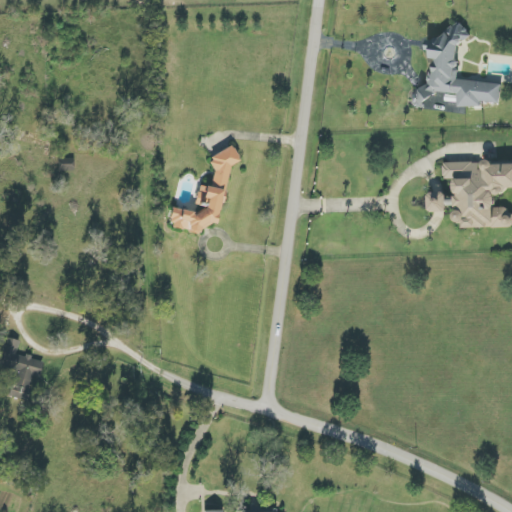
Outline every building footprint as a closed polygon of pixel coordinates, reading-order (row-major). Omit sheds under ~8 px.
[(457,79),(461,45),(468,39),(469,32),(460,22),(438,40),(430,39),(428,51),(436,60),(437,60),(436,70),(430,75),(429,84),(413,97),(412,107),(424,108),(425,103),(438,92),(459,94),(458,106),(482,108),(483,101),(501,104),(503,84),(457,79)] [(453,110),(454,94),(430,93),(429,108),(453,110)] [(228,167),(239,161),(231,146),(211,157),(209,164),(213,171),(210,188),(198,185),(195,205),(207,207),(196,213),(171,209),(169,221),(173,228),(196,233),(212,224),(216,225),(218,216),(218,217),(228,167)] [(74,171),(74,158),(58,159),(58,171),(74,171)] [(511,190),(511,162),(483,163),(483,162),(445,162),(445,179),(456,179),(456,222),(464,222),(464,227),(511,227),(511,207),(498,207),(498,190),(511,190)] [(430,212),(448,212),(449,193),(430,192),(430,212)] [(0,356),(0,367),(16,371),(11,398),(28,401),(33,376),(40,378),(43,360),(16,355),(19,341),(4,338),(0,356)]
